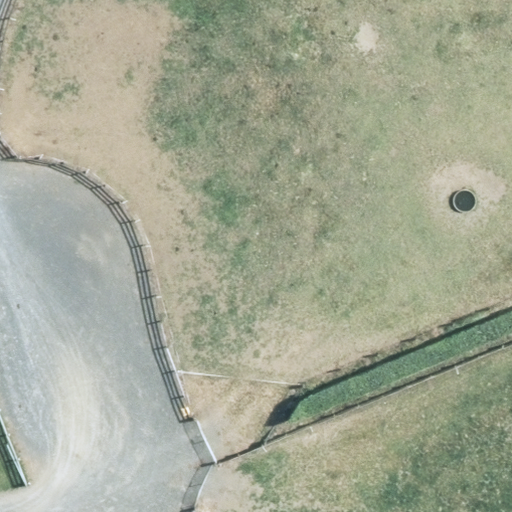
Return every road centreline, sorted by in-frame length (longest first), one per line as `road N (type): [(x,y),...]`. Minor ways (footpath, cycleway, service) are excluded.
road 1 (track): [(124,434),(0,185)]
road 2 (track): [(124,434),(0,481)]
